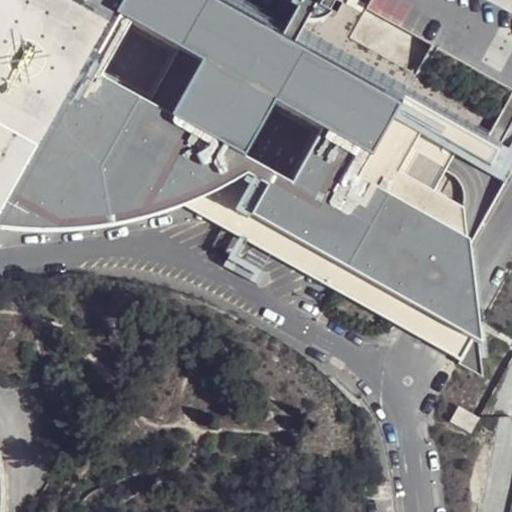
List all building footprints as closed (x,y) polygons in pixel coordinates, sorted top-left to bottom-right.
[(0,0),(0,237),(1,238),(24,238),(56,237),(80,234),(106,230),(146,220),(186,206),(213,193),(245,176),(267,189),(250,218),(409,308),(465,207),(436,191),(401,171),(426,127),(462,147),(491,163),(505,139),(492,132),(304,27),(292,21),(254,0),(0,0)] [(304,0),(292,21),(304,27),(307,23),(319,0),(304,0)] [(319,0),(307,23),(314,26),(321,26),(330,24),(337,18),(342,22),(348,10),(343,7),(344,0),(319,0)] [(511,95),(492,132),(505,139),(511,126),(511,95)] [(436,191),(462,147),(426,127),(401,171),(436,191)] [(469,242),(465,207),(409,308),(250,218),(267,189),(245,176),(213,193),(186,206),(240,237),(244,239),(434,344),(461,360),(459,365),(483,378),(481,359),(488,357),(489,347),(480,273),(477,245),(469,242)] [(484,414),(463,403),(456,418),(476,429),(484,414)] [(372,500),(389,498),(387,483),(370,485),(372,500)]
